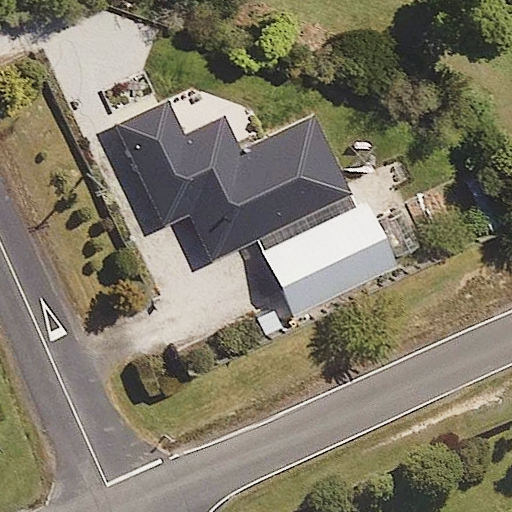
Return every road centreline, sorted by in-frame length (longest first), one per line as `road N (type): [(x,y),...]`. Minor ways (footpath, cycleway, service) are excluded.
road 1 (residential): [(127,511),(511,338)]
road 2 (residential): [(119,511),(0,231)]
